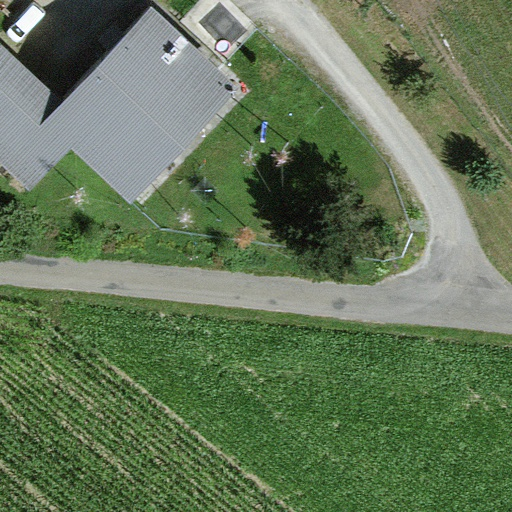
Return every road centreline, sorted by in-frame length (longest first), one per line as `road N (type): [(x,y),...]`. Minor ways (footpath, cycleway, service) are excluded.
road 1 (residential): [(0,262),(511,313)]
road 2 (unknown): [(299,0),(314,10),(439,190),(466,309)]
